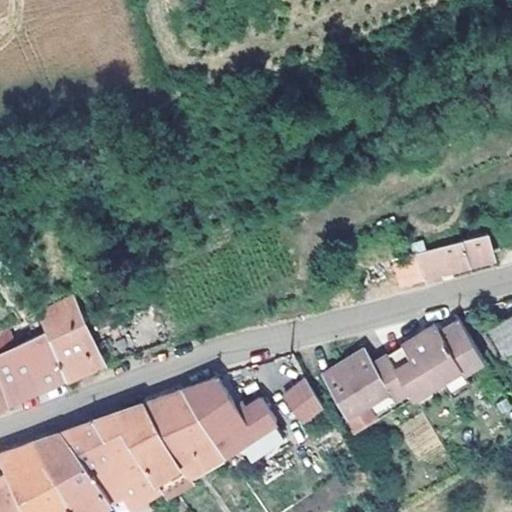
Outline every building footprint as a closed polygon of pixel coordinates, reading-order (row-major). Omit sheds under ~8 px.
[(495,264),(489,243),(465,250),(463,244),(418,255),(426,284),(444,283),(443,279),(453,276),(495,264)] [(88,327),(95,325),(86,300),(48,314),(54,332),(71,381),(72,384),(89,378),(104,373),(101,364),(112,360),(107,346),(103,347),(96,349),(88,327)] [(37,318),(0,330),(0,352),(13,406),(38,396),(37,393),(71,381),(54,332),(43,336),(37,318)] [(511,353),(511,319),(501,324),(486,331),(502,360),(511,353)] [(394,370),(404,386),(415,406),(431,397),(464,376),(484,364),(459,321),(439,333),(435,328),(427,333),(418,339),(403,348),(410,360),(394,370)] [(103,347),(95,325),(88,327),(96,349),(103,347)] [(145,361),(135,334),(113,343),(121,366),(130,363),(131,365),(145,361)] [(410,360),(403,348),(387,357),(391,365),(394,370),(410,360)] [(0,411),(13,406),(0,352),(0,411)] [(367,408),(404,386),(394,370),(391,365),(377,374),(373,366),(364,352),(340,366),(323,376),(354,428),(373,417),(367,408)] [(387,357),(373,366),(377,374),(391,365),(387,357)] [(464,376),(431,397),(434,403),(468,382),(464,376)] [(242,412),(222,381),(202,389),(186,395),(222,454),(224,456),(243,444),(276,423),(278,422),(262,399),(242,412)] [(321,408),(305,381),(283,398),(301,423),(321,408)] [(189,476),(222,454),(186,395),(164,403),(149,408),(189,476)] [(189,476),(149,408),(120,418),(98,426),(126,468),(141,459),(160,492),(189,476)] [(423,411),(398,424),(415,458),(440,445),(423,411)] [(276,423),(243,444),(252,459),(285,438),(276,423)] [(126,468),(98,426),(80,433),(66,438),(97,481),(111,502),(124,494),(132,508),(160,492),(141,459),(126,468)] [(76,511),(94,511),(111,502),(97,481),(66,438),(50,443),(35,448),(76,511)] [(76,511),(35,448),(12,457),(2,460),(11,480),(26,511),(76,511)] [(222,454),(189,476),(193,482),(227,460),(224,456),(222,454)] [(26,511),(11,480),(0,486),(0,511),(26,511)]
